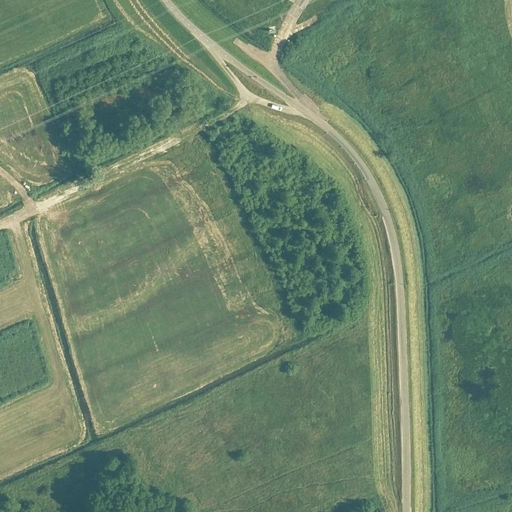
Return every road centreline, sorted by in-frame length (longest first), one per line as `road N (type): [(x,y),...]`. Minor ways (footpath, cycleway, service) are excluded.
road 1 (unclassified): [(406,511),(394,246),(359,164),(311,117)]
road 2 (track): [(0,223),(246,99)]
road 3 (unclassified): [(311,117),(246,99),(206,41)]
road 4 (unclassified): [(311,117),(206,41)]
